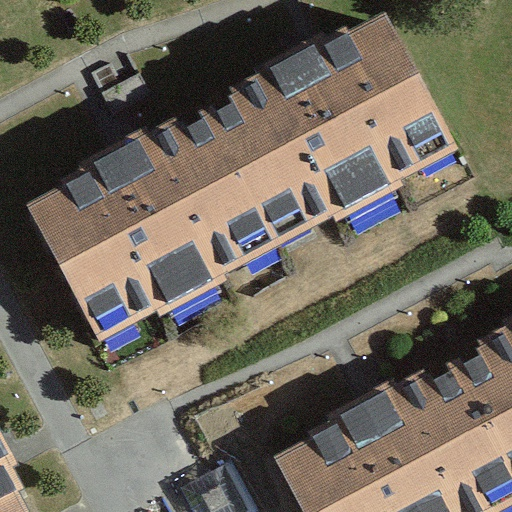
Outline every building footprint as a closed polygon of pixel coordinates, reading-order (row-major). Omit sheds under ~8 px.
[(264,81),(209,111),(282,245),(457,151),(387,22),(349,42),(342,29),(260,73),(264,81)] [(70,188),(29,210),(101,343),(282,245),(209,111),(147,144),(142,136),(64,178),(70,188)] [(511,331),(456,361),(511,464),(511,319),(506,323),(511,331)] [(316,438),(275,460),(303,511),(495,511),(511,503),(511,464),(456,361),(393,394),(389,386),(311,428),(316,438)] [(26,511),(0,463),(0,511),(26,511)]
